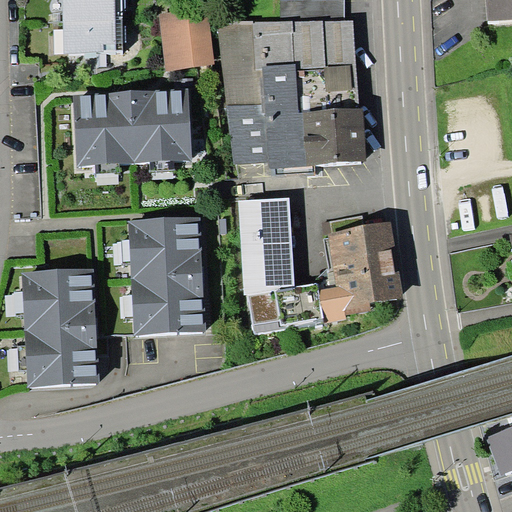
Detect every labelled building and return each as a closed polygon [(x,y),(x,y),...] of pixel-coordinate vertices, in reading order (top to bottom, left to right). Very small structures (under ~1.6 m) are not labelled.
[(122,0),(63,0),(64,21),(123,20),(122,0)] [(288,0),(281,0),(282,21),(293,21),(323,21),(346,20),(345,0),(288,0)] [(511,0),(486,0),(488,21),(511,19),(511,0)] [(159,15),(166,70),(215,64),(207,9),(159,15)] [(123,20),(64,21),(65,53),(124,51),(123,20)] [(360,108),(353,20),(346,20),(323,21),(293,21),(282,21),(253,22),(253,20),(218,21),(234,164),(270,162),(270,170),(275,169),(315,165),(366,160),(364,107),(360,108)] [(187,90),(74,96),(78,166),(96,164),(120,164),(151,162),(174,160),(191,159),(187,90)] [(174,170),(174,160),(151,162),(152,171),(174,170)] [(120,164),(96,164),(96,173),(120,173),(120,164)] [(315,172),(315,165),(275,169),(274,175),(315,172)] [(239,201),(244,293),(248,293),(254,334),(286,328),(284,324),(324,317),(319,289),(318,283),(316,283),(295,286),(290,197),(239,201)] [(200,215),(129,219),(135,334),(206,331),(200,215)] [(331,222),(333,232),(365,226),(363,216),(331,222)] [(333,232),(329,233),(330,238),(335,268),(338,286),(319,289),(324,317),(325,324),(349,320),(347,313),(373,309),(372,300),(403,295),(390,222),(365,226),(333,232)] [(335,268),(330,238),(325,239),(329,269),(335,268)] [(93,268),(21,272),(28,388),(100,384),(93,268)] [(316,279),(316,283),(318,283),(319,289),(338,286),(335,268),(329,269),(326,270),(316,279)] [(511,427),(487,436),(501,475),(511,470),(511,427)]
